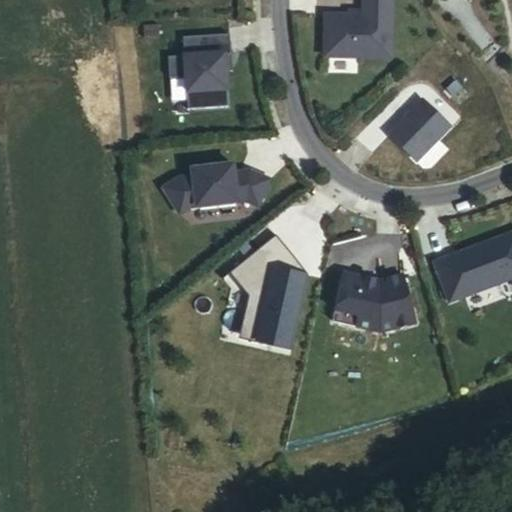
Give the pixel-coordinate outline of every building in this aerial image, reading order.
[(392,54),(393,0),(364,0),(364,12),(327,11),(326,53),(392,54)] [(186,74),(188,106),(229,103),(227,68),(225,51),(232,51),(231,31),(183,34),(185,53),(169,54),(170,75),(186,74)] [(424,96),(390,130),(418,157),(452,123),(424,96)] [(233,160),(191,165),(192,172),(179,174),(163,183),(179,209),(190,202),(246,196),(260,202),(270,175),(250,167),(234,168),(233,160)] [(511,229),(434,258),(449,298),(511,274),(511,229)] [(276,231),(229,268),(252,296),(244,329),(295,340),(311,270),(304,269),(290,256),(294,253),(276,231)] [(347,268),(336,317),(383,327),(417,318),(405,271),(382,276),(347,268)]
